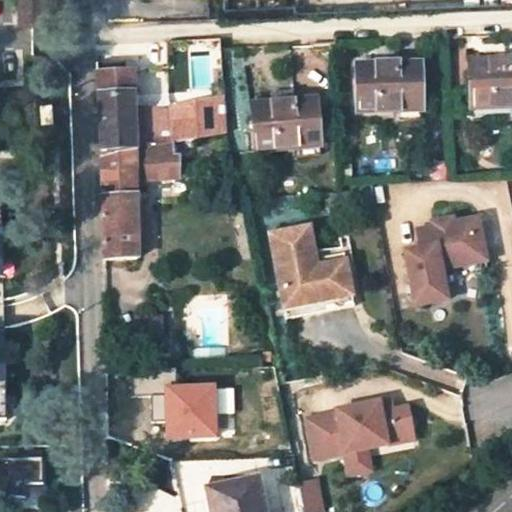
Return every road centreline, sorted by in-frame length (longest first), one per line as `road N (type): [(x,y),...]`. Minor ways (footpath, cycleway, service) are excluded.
road 1 (residential): [(93,511),(88,33)]
road 2 (residential): [(511,16),(88,33)]
